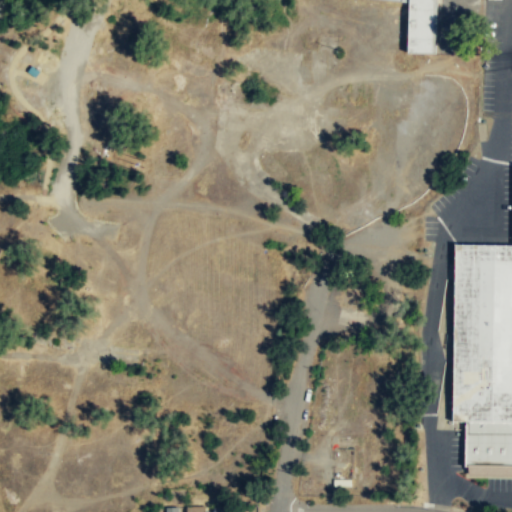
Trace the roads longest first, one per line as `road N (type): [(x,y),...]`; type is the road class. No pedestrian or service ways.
road 1 (track): [(293,405),(254,392),(158,316),(128,315),(89,351),(51,463),(15,511)]
road 2 (residential): [(383,232),(353,243),(324,273),(274,511)]
road 3 (track): [(148,206),(0,196)]
